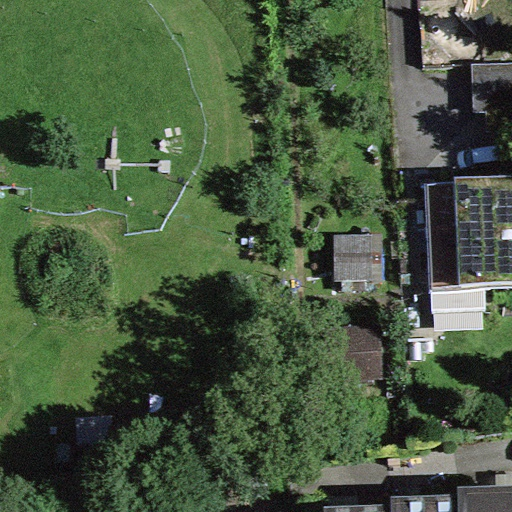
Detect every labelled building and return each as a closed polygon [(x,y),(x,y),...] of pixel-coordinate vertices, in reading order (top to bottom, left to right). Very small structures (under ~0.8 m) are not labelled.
[(511,65),(474,67),(476,113),(511,111),(511,65)] [(511,289),(511,187),(478,188),(427,190),(432,293),(511,289)] [(343,278),(368,277),(368,242),(343,243),(343,278)] [(347,376),(376,374),(374,334),(350,336),(345,336),(347,376)] [(459,508),(459,511),(511,511),(511,498),(459,501),(459,508)]
